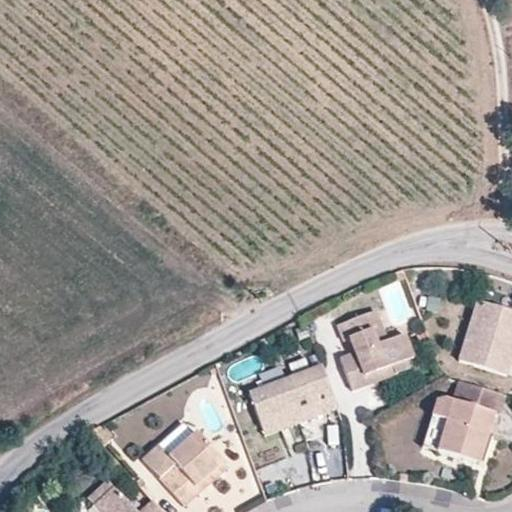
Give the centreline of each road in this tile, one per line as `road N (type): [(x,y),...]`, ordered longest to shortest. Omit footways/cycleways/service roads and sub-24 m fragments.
road 1 (unclassified): [(0,481),(54,436),(124,396),(372,272),(461,249),(511,253)]
road 2 (track): [(511,212),(486,0)]
